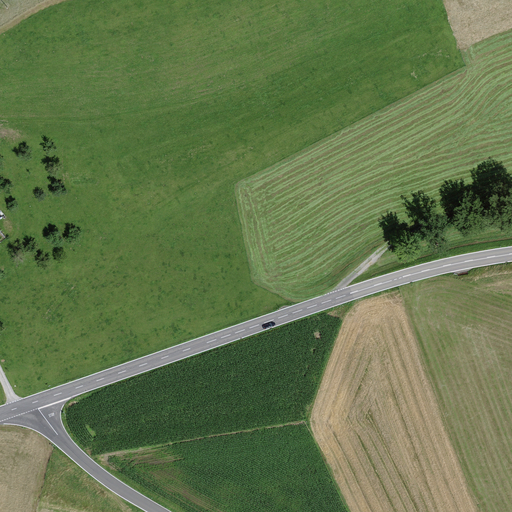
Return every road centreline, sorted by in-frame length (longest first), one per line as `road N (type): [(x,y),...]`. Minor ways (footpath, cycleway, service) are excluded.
road 1 (tertiary): [(511,254),(412,273),(34,402)]
road 2 (tertiary): [(34,402),(79,457),(154,511)]
